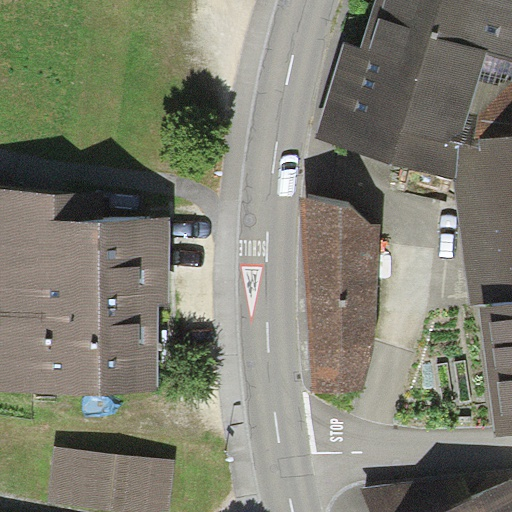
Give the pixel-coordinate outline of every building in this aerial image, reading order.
[(511,0),(372,0),(358,43),(347,40),(317,137),(456,180),(458,150),(487,49),(511,57),(511,0)] [(511,85),(488,91),(479,144),(511,137),(511,85)] [(481,301),(495,432),(511,429),(511,137),(479,144),(458,150),(456,180),(475,301),(481,301)] [(0,383),(156,387),(158,302),(171,302),(173,215),(69,212),(70,182),(0,180),(0,383)] [(300,196),(311,393),(362,390),(372,345),(382,225),(369,226),(354,206),(300,196)] [(169,511),(176,450),(55,437),(48,509),(76,511),(169,511)] [(511,511),(511,465),(397,511),(511,511)]
